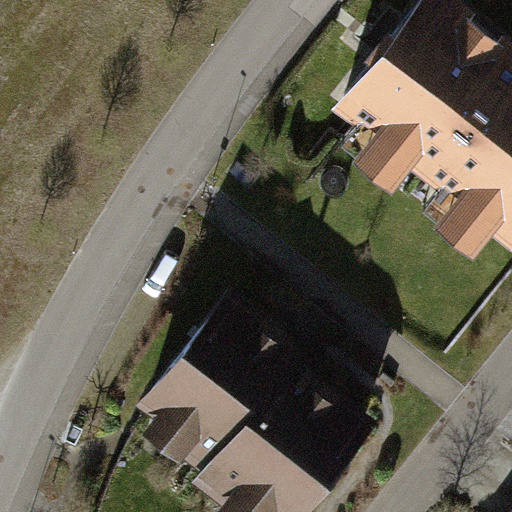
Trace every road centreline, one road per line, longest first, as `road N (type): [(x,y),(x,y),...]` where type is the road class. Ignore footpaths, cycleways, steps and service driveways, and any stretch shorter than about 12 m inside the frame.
road 1 (tertiary): [(314,0),(173,173),(53,356),(0,477)]
road 2 (residential): [(511,374),(411,511)]
